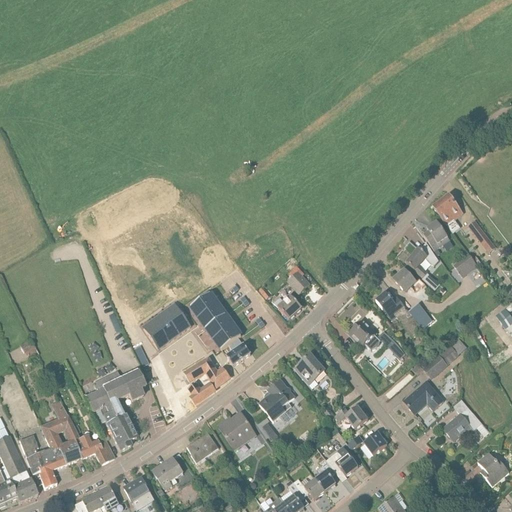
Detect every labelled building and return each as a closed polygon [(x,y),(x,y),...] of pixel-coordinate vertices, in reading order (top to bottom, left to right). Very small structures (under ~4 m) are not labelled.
[(446,227),(462,216),(459,212),(459,211),(449,198),(433,210),(446,227)] [(488,255),(495,250),(475,224),(468,229),(488,255)] [(434,254),(450,243),(437,225),(427,232),(429,235),(423,239),(434,254)] [(420,253),(418,251),(406,265),(423,280),(427,275),(419,268),(426,261),(434,268),(438,263),(426,246),(420,253)] [(471,261),(469,257),(454,268),(462,280),(477,268),(471,261)] [(415,284),(404,272),(394,282),(405,294),(410,289),(416,295),(425,287),(419,281),(415,284)] [(299,297),(310,287),(298,275),(287,284),(299,297)] [(440,287),(434,281),(428,287),(434,293),(440,287)] [(423,331),(409,314),(398,301),(394,305),(386,295),(376,303),(382,311),(384,309),(393,321),(391,322),(396,319),(397,319),(399,321),(401,320),(415,338),(423,332),(423,331)] [(191,310),(199,321),(219,307),(211,296),(191,310)] [(302,310),(294,301),(291,298),(284,304),(279,300),(274,305),(278,310),(289,322),(302,310)] [(180,333),(191,325),(177,306),(166,314),(180,333)] [(432,323),(427,317),(428,317),(418,306),(409,314),(423,331),(432,323)] [(511,320),(508,315),(511,312),(511,307),(511,306),(505,311),(496,317),(505,331),(511,325),(511,320)] [(199,321),(207,332),(226,318),(219,307),(199,321)] [(169,340),(180,333),(166,314),(155,321),(169,340)] [(108,318),(116,335),(121,332),(114,316),(108,318)] [(207,332),(214,342),(234,328),(226,318),(207,332)] [(158,348),(169,340),(155,321),(144,329),(158,348)] [(362,350),(365,348),(365,347),(371,352),(373,352),(375,351),(377,349),(378,348),(379,345),(380,343),(374,338),(376,336),(369,329),(367,331),(361,325),(351,335),(355,339),(353,341),(362,350)] [(214,342),(222,353),(241,340),(234,328),(214,342)] [(19,348),(25,358),(36,351),(29,341),(19,348)] [(431,382),(458,358),(450,347),(423,372),(431,382)] [(227,360),(231,365),(234,369),(250,357),(244,348),(227,360)] [(399,360),(404,355),(400,349),(394,355),(399,360)] [(311,358),(301,367),(295,372),(308,387),(314,382),(324,373),(311,358)] [(215,393),(215,392),(222,387),(230,381),(231,381),(223,370),(223,369),(218,373),(209,360),(208,361),(184,376),(175,383),(178,391),(184,403),(190,411),(215,393)] [(417,377),(423,372),(418,366),(412,372),(417,377)] [(105,424),(120,454),(131,449),(129,444),(136,440),(118,403),(129,397),(132,404),(143,398),(140,392),(145,390),(138,375),(122,383),(118,375),(93,387),(97,395),(85,401),(98,427),(105,424)] [(275,394),(260,407),(273,424),(292,409),(288,405),(295,400),(290,394),(290,390),(287,390),(281,383),(277,386),(276,386),(276,387),(272,390),(271,391),(272,391),(275,394)] [(426,384),(403,404),(411,414),(418,408),(419,409),(425,404),(433,413),(444,403),(426,384)] [(52,402),(57,399),(52,392),(48,394),(52,402)] [(52,455),(55,453),(56,457),(60,455),(65,467),(81,461),(76,448),(81,446),(79,443),(76,436),(74,433),(72,430),(62,409),(53,412),(54,413),(58,423),(41,431),(45,439),(50,451),(52,455)] [(355,432),(368,422),(358,409),(349,416),(345,411),(335,419),(339,425),(346,420),(355,432)] [(460,416),(443,431),(453,443),(469,430),(472,434),(478,428),(482,426),(468,410),(460,417),(460,416)] [(329,411),(325,415),(330,422),(335,418),(329,411)] [(242,416),(234,421),(228,426),(226,424),(218,429),(234,452),(256,437),(242,416)] [(267,425),(262,429),(268,437),(274,433),(267,425)] [(77,427),(72,430),(74,433),(76,436),(81,434),(77,427)] [(387,447),(378,435),(364,445),(373,458),(387,447)] [(208,436),(187,450),(191,457),(196,466),(218,451),(208,436)] [(34,477),(39,487),(42,486),(44,492),(57,487),(51,473),(65,467),(60,455),(56,457),(55,453),(52,455),(50,451),(38,456),(36,451),(38,451),(33,438),(19,443),(33,477),(34,477)] [(352,452),(363,444),(359,438),(348,447),(352,452)] [(12,490),(16,500),(19,506),(37,498),(31,482),(29,483),(9,439),(0,443),(0,460),(4,469),(13,490),(12,490)] [(87,439),(79,443),(81,446),(76,448),(81,461),(94,455),(101,468),(114,460),(104,440),(90,447),(87,439)] [(345,479),(358,469),(343,449),(338,454),(343,460),(336,466),(345,479)] [(485,481),(492,489),(509,474),(497,460),(494,462),(489,456),(478,466),(489,478),(485,481)] [(165,493),(172,488),(177,484),(175,481),(183,475),(173,461),(153,474),(165,493)] [(321,477),(315,482),(325,494),(331,490),(332,490),(331,489),(336,486),(331,479),(336,475),(325,462),(320,465),(322,469),(317,473),(321,477)] [(11,503),(16,500),(12,490),(13,490),(4,469),(0,470),(0,509),(5,507),(5,506),(6,505),(6,506),(11,504),(11,503)] [(142,481),(124,491),(136,511),(146,505),(143,499),(150,495),(142,481)] [(294,485),(304,499),(309,495),(314,502),(318,499),(319,500),(319,499),(325,494),(315,482),(305,490),(298,481),(294,485)] [(284,505),(288,511),(300,511),(304,510),(299,503),(304,499),(294,485),(288,489),(294,497),(284,505)] [(98,496),(105,511),(108,511),(119,507),(111,490),(98,496)] [(161,491),(157,494),(161,499),(165,496),(161,491)] [(105,511),(98,496),(82,504),(86,511),(105,511)] [(260,507),(263,511),(288,511),(284,505),(279,499),(268,507),(265,503),(260,507)] [(403,511),(404,511),(394,499),(378,510),(378,511),(403,511)]
